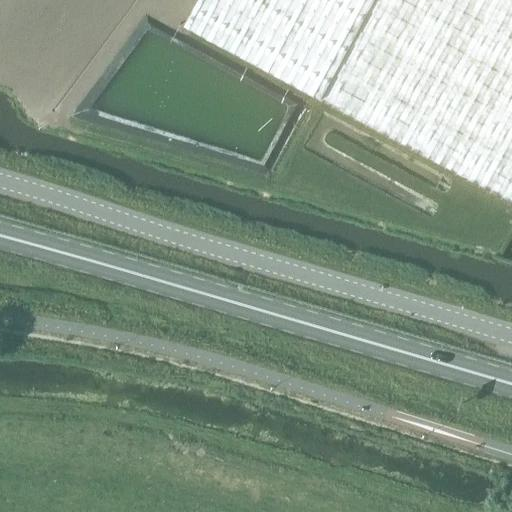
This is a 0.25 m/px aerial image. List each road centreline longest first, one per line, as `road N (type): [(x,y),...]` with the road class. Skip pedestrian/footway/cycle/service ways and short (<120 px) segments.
road 1 (unclassified): [(0,182),(511,337)]
road 2 (primary): [(511,385),(0,237)]
